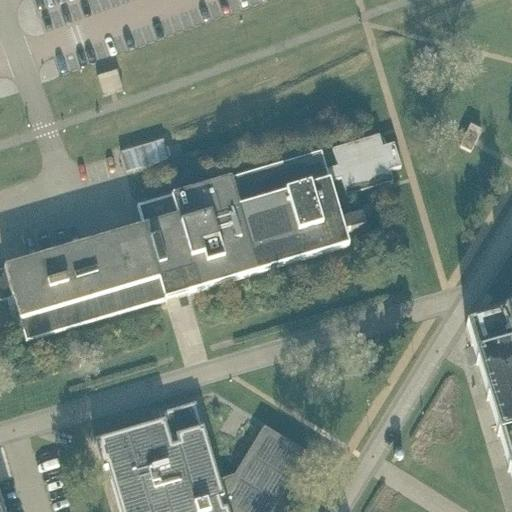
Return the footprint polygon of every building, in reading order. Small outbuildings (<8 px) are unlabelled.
[(117,73),(97,79),(103,98),(123,92),(117,73)] [(476,144),(478,141),(482,133),(471,127),(460,149),(471,154),(475,147),(476,144)] [(5,270),(5,272),(13,298),(12,298),(13,299),(14,306),(15,306),(22,329),(26,344),(166,303),(166,304),(167,304),(166,300),(188,293),(189,297),(189,296),(247,279),(267,273),(349,249),(347,241),(345,236),(351,234),(366,230),(362,217),(341,223),(341,221),(330,184),(335,182),(341,181),(346,198),(393,184),(390,173),(401,169),(394,146),(383,149),(379,138),(332,152),(337,169),(332,170),(326,172),(321,155),(138,209),(144,229),(139,231),(135,232),(5,270)] [(121,155),(127,174),(169,161),(164,142),(121,155)] [(0,303),(13,299),(12,298),(13,298),(5,272),(0,273),(0,303)] [(511,315),(466,330),(472,348),(474,347),(474,349),(478,347),(483,363),(479,364),(479,365),(477,366),(477,367),(479,366),(489,401),(487,401),(488,402),(490,402),(500,436),(498,437),(498,438),(500,437),(510,472),(508,473),(509,474),(511,473),(511,477),(511,315)] [(163,425),(95,445),(103,473),(107,471),(108,475),(110,479),(111,483),(119,511),(273,511),(308,456),(265,430),(235,478),(222,482),(219,483),(196,406),(160,417),(163,425)] [(393,458),(393,459),(393,460),(394,461),(395,462),(396,462),(396,463),(397,463),(398,463),(399,463),(400,462),(401,462),(401,461),(402,460),(402,459),(402,458),(402,457),(401,456),(401,455),(400,455),(399,454),(398,454),(397,454),(396,454),(395,454),(394,455),(394,456),(393,456),(393,457),(393,458)]
